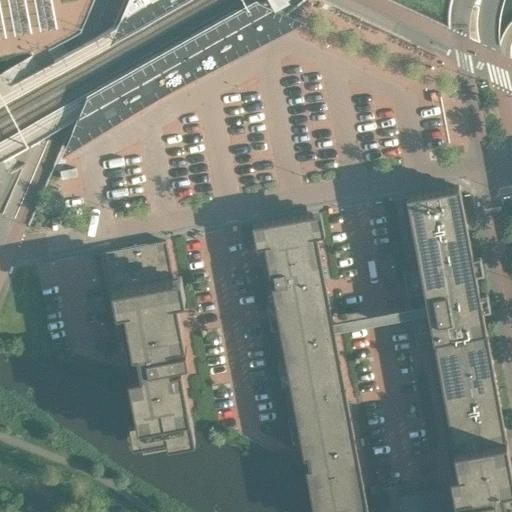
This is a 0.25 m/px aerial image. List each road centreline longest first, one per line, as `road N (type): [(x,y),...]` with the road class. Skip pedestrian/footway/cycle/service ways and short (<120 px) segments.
road 1 (residential): [(483,164),(47,245)]
road 2 (residential): [(463,0),(463,62),(483,164)]
road 3 (residential): [(483,164),(511,311)]
road 4 (residential): [(511,147),(491,30),(494,0)]
